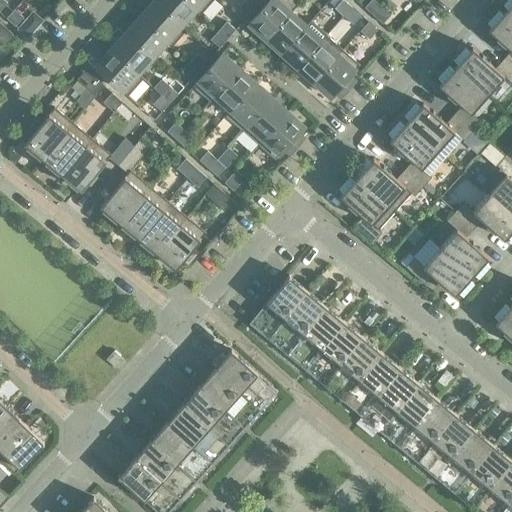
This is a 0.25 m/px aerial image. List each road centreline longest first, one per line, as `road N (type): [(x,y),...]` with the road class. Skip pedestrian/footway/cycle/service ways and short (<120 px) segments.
road 1 (residential): [(286,208),(475,0)]
road 2 (residential): [(186,321),(0,168)]
road 3 (residential): [(447,340),(286,208)]
road 4 (residential): [(0,124),(110,0)]
road 5 (residential): [(85,434),(186,321)]
road 6 (residential): [(186,321),(286,208)]
